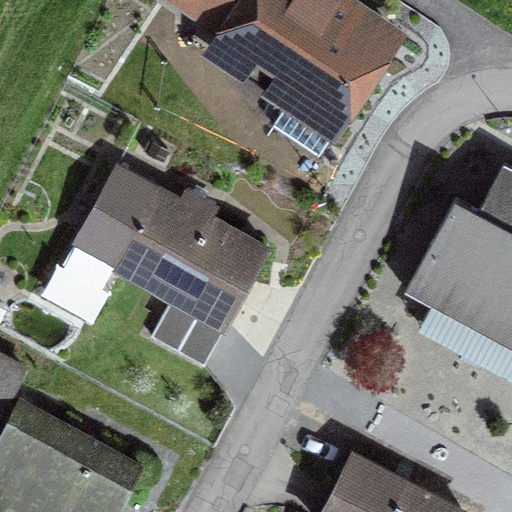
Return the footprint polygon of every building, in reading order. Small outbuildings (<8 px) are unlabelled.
[(188,0),(241,30),(258,0),(188,0)] [(420,40),(350,0),(258,0),(241,30),(225,58),(363,138),(420,40)] [(135,266),(244,324),(286,245),(177,187),(135,266)] [(511,195),(505,209),(471,191),(421,287),(454,305),(439,331),(511,369),(511,195)] [(0,405),(6,408),(25,371),(0,358),(0,405)] [(0,474),(0,499),(24,511),(119,511),(140,474),(31,416),(0,474)] [(333,511),(473,511),(476,507),(368,449),(333,511)]
